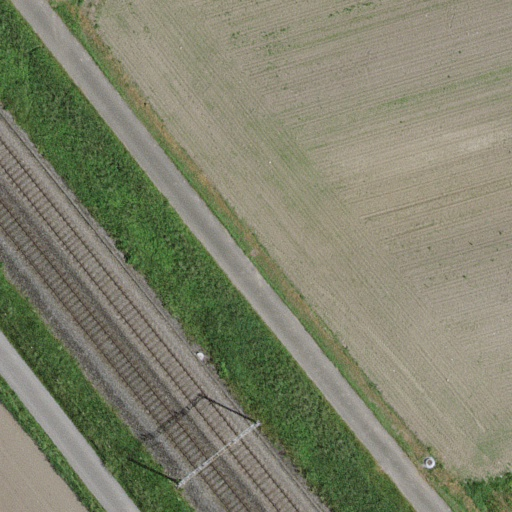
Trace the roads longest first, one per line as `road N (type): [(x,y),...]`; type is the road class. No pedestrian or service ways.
road 1 (unclassified): [(437,511),(27,0)]
road 2 (unclassified): [(119,511),(0,357)]
